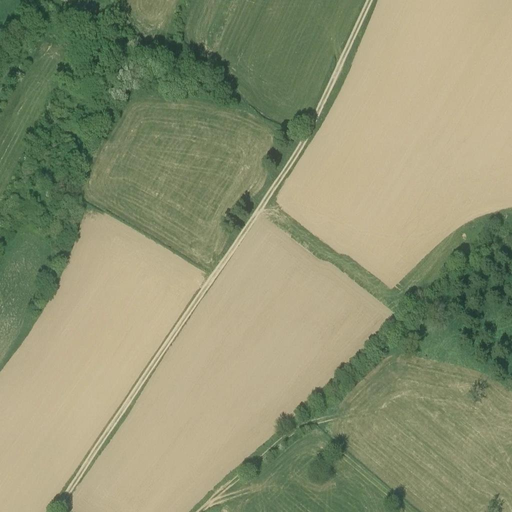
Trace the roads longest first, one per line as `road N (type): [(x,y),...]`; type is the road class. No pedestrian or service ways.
road 1 (track): [(364,0),(290,153),(43,511)]
road 2 (track): [(199,511),(472,260),(511,241)]
